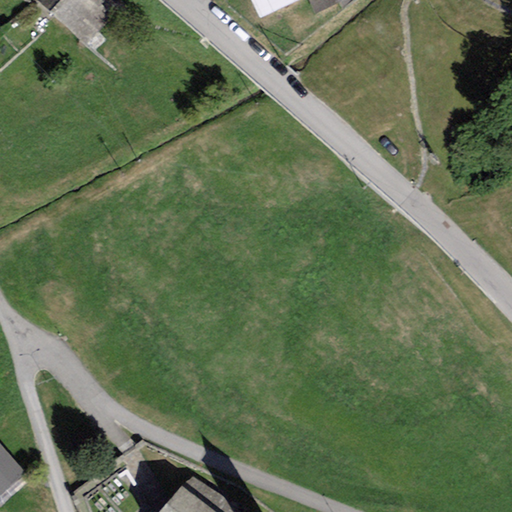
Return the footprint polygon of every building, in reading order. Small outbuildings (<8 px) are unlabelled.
[(37,0),(51,13),(62,0),(37,0)] [(62,0),(51,13),(85,44),(110,17),(98,6),(103,0),(62,0)] [(252,0),(260,17),(295,0),(252,0)] [(0,445),(0,493),(24,473),(0,445)] [(249,511),(193,476),(159,511),(249,511)]
